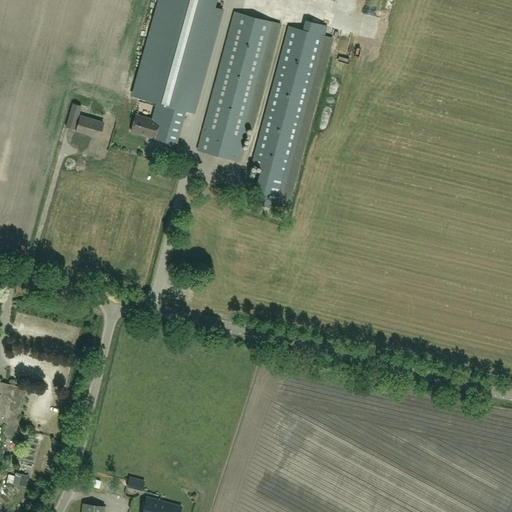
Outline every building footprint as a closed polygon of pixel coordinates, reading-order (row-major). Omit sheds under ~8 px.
[(154,111),(152,120),(136,115),(131,131),(148,136),(148,135),(154,137),(153,138),(175,145),(185,110),(194,113),(223,10),(214,8),(216,0),(159,0),(133,95),(159,103),(157,112),(154,111)] [(280,23),(234,11),(199,148),(238,159),(247,123),(254,125),(280,23)] [(334,38),(325,36),(289,26),(252,164),(261,167),(252,202),(278,209),(281,197),(290,200),(334,38)] [(69,116),(78,119),(81,106),(73,104),(69,116)] [(99,139),(103,123),(80,116),(76,132),(99,139)] [(0,422),(6,424),(3,437),(13,439),(24,390),(0,384),(0,422)] [(11,474),(9,482),(15,484),(17,476),(11,474)] [(19,474),(18,485),(29,486),(30,475),(19,474)] [(180,511),(182,507),(147,497),(142,511),(180,511)]
